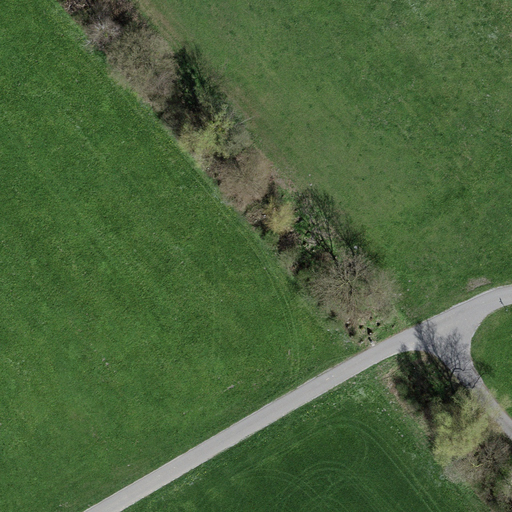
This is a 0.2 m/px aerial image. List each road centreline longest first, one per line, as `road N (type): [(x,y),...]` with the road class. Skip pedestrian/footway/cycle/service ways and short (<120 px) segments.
road 1 (track): [(96,511),(422,331)]
road 2 (track): [(422,331),(511,433)]
